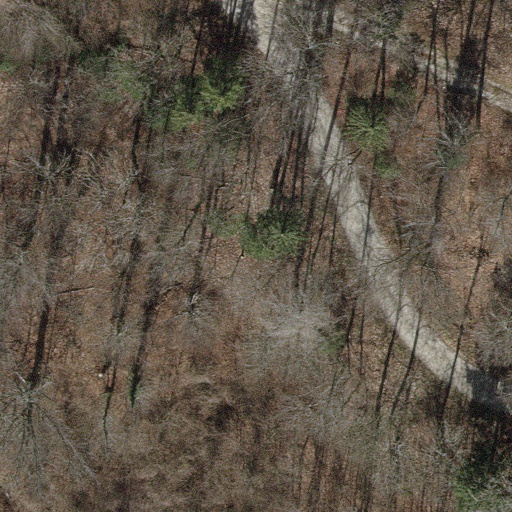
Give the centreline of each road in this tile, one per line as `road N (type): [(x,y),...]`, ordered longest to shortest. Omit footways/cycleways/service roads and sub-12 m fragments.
road 1 (track): [(511,402),(473,382),(397,306),(287,4)]
road 2 (track): [(511,105),(274,0)]
